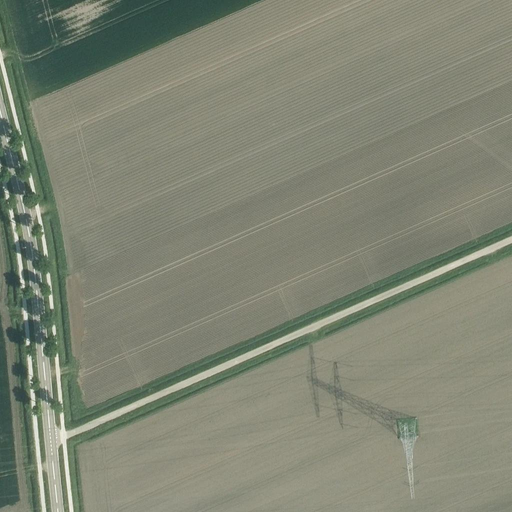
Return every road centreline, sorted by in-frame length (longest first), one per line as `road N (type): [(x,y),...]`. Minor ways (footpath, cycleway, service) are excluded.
road 1 (unclassified): [(53,442),(511,237)]
road 2 (tertiary): [(53,442),(26,211),(0,105)]
